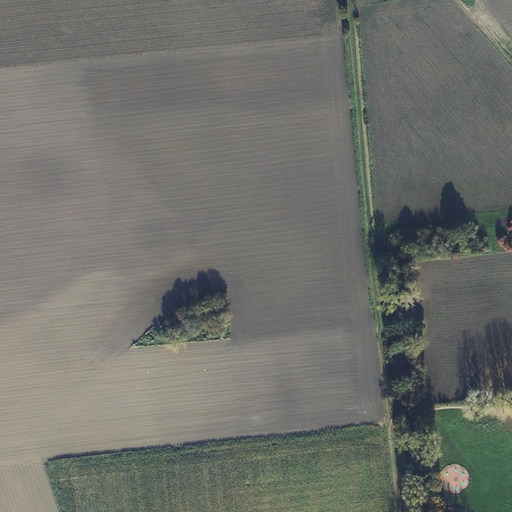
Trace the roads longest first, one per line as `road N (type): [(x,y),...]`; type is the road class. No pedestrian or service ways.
road 1 (track): [(414,413),(403,328),(375,287),(348,0)]
road 2 (track): [(369,224),(511,212)]
